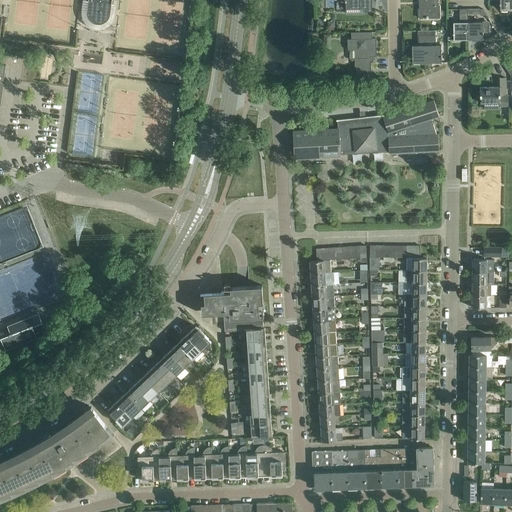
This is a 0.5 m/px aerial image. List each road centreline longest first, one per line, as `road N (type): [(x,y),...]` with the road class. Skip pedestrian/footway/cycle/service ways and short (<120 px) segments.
road 1 (residential): [(0,447),(89,396),(155,336),(194,285),(233,210),(284,203)]
road 2 (residential): [(301,492),(284,203)]
road 3 (tertiary): [(0,413),(121,327),(191,227)]
road 4 (residential): [(71,511),(131,498),(301,492)]
road 5 (residential): [(446,511),(451,320)]
road 6 (residential): [(451,320),(453,141)]
road 7 (unclassified): [(191,227),(132,198),(67,188),(51,175)]
road 8 (tertiary): [(191,227),(228,99)]
